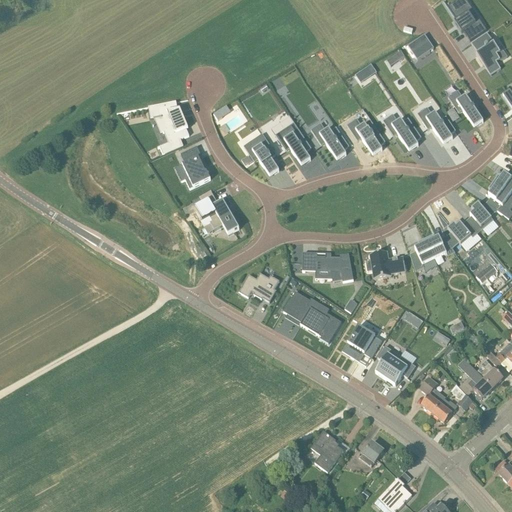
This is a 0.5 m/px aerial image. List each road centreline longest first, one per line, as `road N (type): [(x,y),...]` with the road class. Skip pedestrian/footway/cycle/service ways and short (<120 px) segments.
road 1 (secondary): [(448,469),(378,412),(193,302)]
road 2 (secondary): [(193,302),(0,178)]
road 3 (residential): [(410,13),(443,41),(499,128),(493,147),(450,177)]
road 4 (track): [(0,395),(123,327),(172,289)]
road 5 (residential): [(450,177),(406,218),(367,235),(272,237)]
road 6 (residential): [(271,198),(386,170),(450,177)]
road 7 (residential): [(271,198),(221,153),(203,111),(205,82)]
